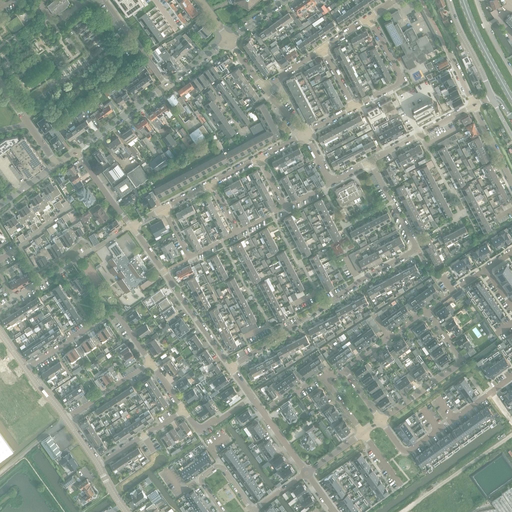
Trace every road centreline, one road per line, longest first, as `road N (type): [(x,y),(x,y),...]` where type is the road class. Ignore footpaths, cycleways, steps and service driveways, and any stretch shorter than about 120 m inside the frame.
road 1 (residential): [(324,304),(415,248),(369,160)]
road 2 (residential): [(229,367),(131,225)]
road 3 (residential): [(380,421),(407,451),(511,377)]
road 4 (residential): [(150,362),(109,312),(25,369)]
road 5 (residential): [(0,308),(131,225)]
road 6 (residential): [(353,107),(401,82),(368,17)]
